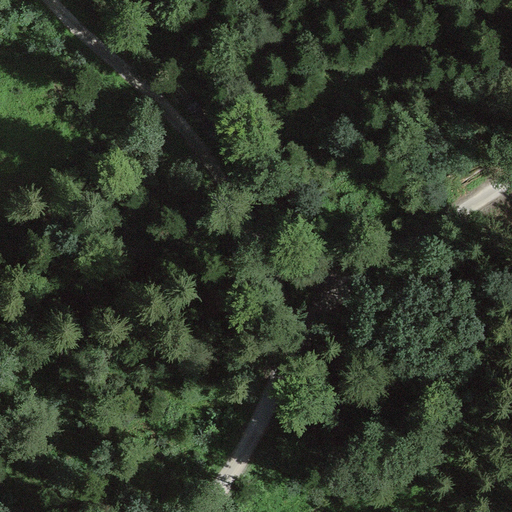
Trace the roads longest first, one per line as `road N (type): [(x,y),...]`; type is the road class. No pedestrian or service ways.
road 1 (track): [(511,171),(311,296),(261,414),(203,511)]
road 2 (track): [(75,0),(246,202),(311,296)]
